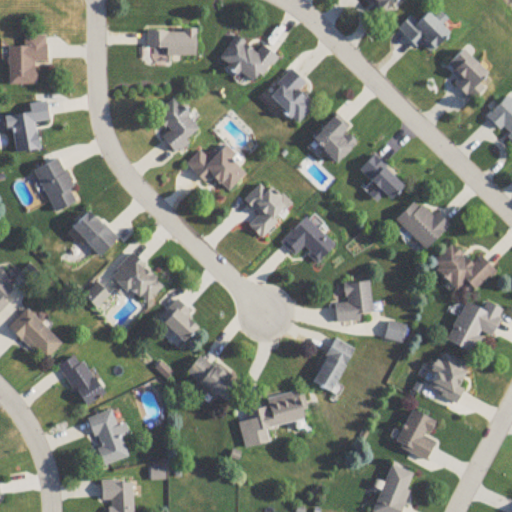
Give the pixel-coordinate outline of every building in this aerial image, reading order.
[(367,0),(381,15),(396,0),(367,0)] [(411,17),(397,30),(417,50),(421,46),(429,54),(449,35),(427,11),(416,22),(411,17)] [(147,31),(147,50),(159,50),(159,57),(196,58),(197,32),(147,31)] [(9,49),(9,87),(37,87),(36,65),(46,65),(45,37),(24,37),(24,49),(9,49)] [(219,61),(257,87),(277,58),(261,47),(257,53),(236,38),(219,61)] [(453,85),(470,102),(491,80),(461,51),(446,67),(458,79),(453,85)] [(303,122),(313,104),(299,97),(306,83),(286,72),(269,104),(303,122)] [(511,103),(507,98),(485,118),(511,145),(511,103)] [(162,139),(174,154),(201,133),(174,100),(155,116),(169,133),(162,139)] [(40,152),(36,125),(49,123),(47,104),(29,107),(30,115),(11,118),(16,155),(40,152)] [(311,142),(335,167),(358,145),(334,120),(311,142)] [(228,194),(246,174),(221,151),(210,162),(199,152),(186,167),(206,185),(211,178),(228,194)] [(384,197),(390,203),(404,189),(373,158),(359,172),(376,189),(369,197),(377,205),(384,197)] [(59,161),(35,171),(55,214),(79,204),(59,161)] [(292,209),(266,181),(244,202),(259,217),(249,227),(261,240),(292,209)] [(425,252),(447,230),(418,200),(396,222),(425,252)] [(72,230),(100,258),(118,241),(90,212),(72,230)] [(294,258),(305,248),(318,263),(334,249),(307,219),(280,243),(294,258)] [(457,293),(466,284),(475,293),(495,273),(480,257),(471,266),(452,246),(431,267),(457,293)] [(164,287),(131,256),(109,278),(125,294),(130,289),(146,305),(164,287)] [(0,314),(8,306),(3,302),(15,290),(0,275),(0,314)] [(345,306),(334,306),(335,324),(372,321),(369,284),(344,286),(345,306)] [(187,319),(191,315),(178,301),(157,322),(181,346),(197,330),(187,319)] [(503,312),(486,304),(482,312),(465,304),(446,343),(473,356),(483,336),(490,339),(503,312)] [(61,345),(27,311),(8,329),(43,364),(61,345)] [(405,327),(389,326),(387,342),(403,344),(405,327)] [(312,385),(331,395),(353,351),(334,341),(312,385)] [(452,403),(470,370),(443,355),(425,388),(452,403)] [(77,356),(58,368),(85,408),(103,395),(77,356)] [(186,373),(222,406),(237,390),(202,357),(186,373)] [(266,401),(268,408),(246,413),(255,448),(269,445),(266,431),(307,421),(300,393),(266,401)] [(426,462),(434,445),(426,441),(434,423),(411,412),(395,448),(426,462)] [(116,428),(112,413),(88,420),(102,467),(128,460),(122,439),(128,437),(125,426),(116,428)] [(401,511),(414,475),(389,466),(373,511),(401,511)] [(101,483),(101,504),(107,504),(107,511),(132,511),(133,483),(101,483)]
